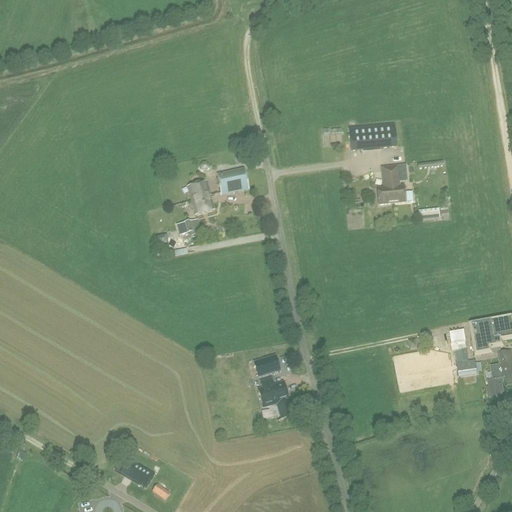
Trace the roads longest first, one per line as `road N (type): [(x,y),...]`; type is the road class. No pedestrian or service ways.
road 1 (unclassified): [(349,511),(303,344),(260,133)]
road 2 (track): [(483,0),(511,174)]
